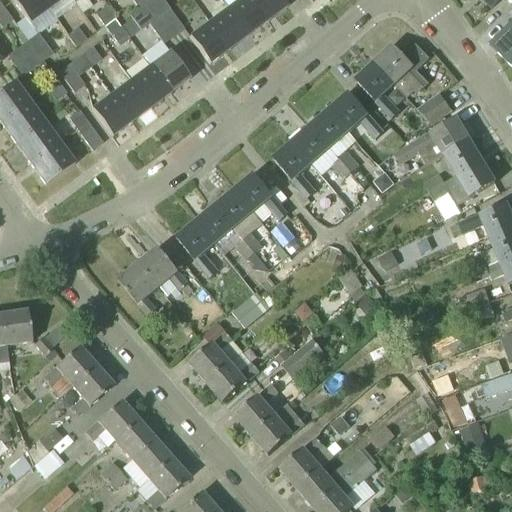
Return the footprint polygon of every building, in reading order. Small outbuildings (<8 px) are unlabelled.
[(50,12),(40,0),(10,0),(30,26),(50,12)] [(65,0),(40,0),(50,12),(65,0)] [(130,0),(138,10),(148,3),(146,0),(130,0)] [(184,31),(161,0),(152,0),(148,3),(159,18),(173,38),(184,31)] [(248,37),(268,22),(250,0),(239,0),(227,9),(248,37)] [(250,0),(268,22),(287,8),(281,0),(250,0)] [(482,0),(492,10),(501,0),(482,0)] [(140,32),(149,26),(163,46),(173,38),(159,18),(148,3),(138,10),(129,17),(140,32)] [(12,22),(0,5),(0,27),(2,30),(12,22)] [(106,8),(95,16),(104,28),(115,20),(106,8)] [(208,23),(228,51),(248,37),(227,9),(208,23)] [(511,15),(510,18),(511,19),(511,27),(491,48),(511,68),(511,67),(511,15)] [(104,28),(110,35),(120,28),(115,20),(104,28)] [(209,66),(228,51),(208,23),(188,38),(209,66)] [(130,40),(120,28),(110,35),(119,48),(130,40)] [(86,41),(77,29),(67,37),(76,49),(86,41)] [(41,64),(53,56),(38,35),(26,43),(34,54),(41,64)] [(6,57),(14,68),(34,54),(26,43),(6,57)] [(429,85),(417,73),(430,61),(416,46),(403,59),(392,48),(374,65),(396,88),(407,100),(414,94),(417,97),(429,85)] [(101,61),(92,49),(82,57),(91,69),(101,61)] [(170,95),(190,80),(169,53),(149,67),(170,95)] [(14,68),(22,79),(41,64),(34,54),(14,68)] [(73,95),(84,87),(78,79),(91,69),(82,57),(69,66),(58,74),(73,95)] [(355,83),(377,106),(391,121),(400,112),(386,97),(396,88),(374,65),(355,83)] [(130,82),(150,109),(170,95),(149,67),(130,82)] [(110,96),(131,124),(150,109),(130,82),(110,96)] [(0,93),(0,124),(0,125),(29,104),(14,83),(0,93)] [(56,103),(66,96),(57,83),(47,90),(56,103)] [(369,118),(349,95),(330,111),(350,135),(360,126),(375,143),(384,135),(369,118)] [(440,95),(416,111),(431,127),(452,113),(440,95)] [(91,110),(111,138),(131,124),(110,96),(91,110)] [(29,104),(0,125),(15,145),(44,124),(29,104)] [(350,135),(330,111),(310,128),(331,152),(350,135)] [(79,112),(79,113),(68,120),(77,132),(88,124),(79,112)] [(456,119),(429,136),(394,156),(400,167),(419,156),(426,168),(443,158),(469,142),(456,119)] [(44,124),(15,145),(30,166),(59,145),(44,124)] [(88,124),(77,132),(92,153),(102,145),(88,124)] [(331,152),(310,128),(291,144),(312,168),(331,152)] [(469,142),(443,158),(455,179),(482,163),(469,142)] [(312,168),(291,144),(272,161),(293,185),(307,201),(316,193),(302,177),(312,168)] [(30,166),(45,187),(74,165),(59,145),(30,166)] [(340,161),(352,175),(359,168),(347,155),(340,161)] [(331,168),(339,177),(343,180),(352,175),(340,161),(331,168)] [(495,184),(482,163),(455,179),(444,186),(429,195),(434,203),(450,194),(458,207),(495,184)] [(394,186),(385,175),(373,184),(382,195),(394,186)] [(265,208),(278,224),(279,225),(281,224),(289,217),(274,200),(254,176),(234,192),(254,216),(265,208)] [(424,186),(429,195),(444,186),(439,177),(424,186)] [(254,216),(234,192),(215,208),(235,232),(254,216)] [(488,241),(511,231),(511,217),(507,206),(478,218),(458,226),(462,237),(483,228),(488,241)] [(235,232),(215,208),(195,224),(215,248),(235,232)] [(176,240),(210,281),(218,274),(205,257),(215,248),(195,224),(176,240)] [(511,231),(488,241),(498,264),(511,258),(511,231)] [(250,234),(242,241),(254,256),(262,249),(250,234)] [(254,256),(242,241),(234,248),(246,262),(254,256)] [(284,248),(291,257),(300,249),(293,241),(284,248)] [(180,294),(189,287),(158,250),(139,266),(159,291),(170,282),(180,294)] [(385,273),(398,265),(392,254),(379,261),(385,273)] [(338,276),(340,277),(351,269),(344,259),(338,257),(333,275),(338,276)] [(504,278),(508,288),(511,286),(511,258),(498,264),(486,270),(469,277),(473,286),(490,279),(491,283),(504,278)] [(465,267),(469,277),(486,270),(482,260),(465,267)] [(119,282),(149,320),(157,313),(147,301),(159,291),(139,266),(119,282)] [(367,295),(361,288),(351,296),(357,303),(367,295)] [(376,290),(370,294),(377,305),(384,300),(376,290)] [(490,305),(485,292),(459,301),(463,314),(469,312),(490,305)] [(256,297),(234,314),(246,329),(267,311),(256,297)] [(377,308),(368,297),(358,306),(368,317),(377,308)] [(490,305),(469,312),(473,325),(494,318),(490,305)] [(511,310),(502,314),(506,326),(511,324),(511,310)] [(31,345),(27,313),(1,317),(5,349),(31,345)] [(0,317),(0,372),(8,372),(5,349),(1,317),(0,317)] [(389,326),(392,333),(395,339),(406,334),(401,321),(389,326)] [(377,335),(383,344),(393,338),(387,328),(377,335)] [(243,354),(225,334),(189,365),(206,385),(243,354)] [(54,352),(42,339),(33,346),(44,360),(54,352)] [(313,342),(292,359),(281,368),(292,382),(324,355),(313,342)] [(78,349),(42,380),(49,389),(61,379),(71,389),(95,368),(78,349)] [(275,360),(281,367),(291,358),(286,351),(275,360)] [(243,354),(206,385),(223,405),(259,374),(252,365),(243,354)] [(410,359),(411,362),(413,370),(414,370),(426,366),(423,355),(410,359)] [(486,368),(490,381),(511,374),(507,361),(486,368)] [(69,411),(76,419),(112,388),(95,368),(71,389),(80,401),(69,411)] [(511,375),(480,386),(482,391),(484,398),(485,400),(511,391),(511,375)] [(234,418),(251,438),(276,417),(288,406),(271,386),(234,418)] [(31,397),(23,388),(7,402),(14,411),(31,397)] [(482,391),(476,393),(478,400),(484,398),(482,391)] [(426,419),(438,412),(428,395),(416,402),(426,419)] [(443,403),(449,416),(462,411),(456,397),(443,403)] [(120,403),(85,435),(92,444),(97,439),(107,450),(113,444),(137,422),(120,403)] [(268,458),(305,426),(297,418),(300,416),(290,405),(288,406),(276,417),(251,438),(268,458)] [(430,417),(411,428),(402,436),(409,448),(419,441),(438,430),(430,417)] [(342,419),(332,428),(340,437),(350,429),(342,419)] [(154,441),(137,422),(113,444),(129,463),(154,441)] [(460,432),(466,450),(485,443),(479,425),(460,432)] [(380,451),(394,439),(385,429),(372,441),(380,451)] [(53,431),(38,444),(31,450),(39,459),(46,453),(61,440),(53,431)] [(334,460),(315,439),(279,470),(298,492),(322,470),(334,460)] [(171,461),(154,441),(129,463),(147,483),(171,461)] [(313,510),(369,463),(373,460),(364,450),(330,479),(322,470),(298,492),(313,510)] [(53,451),(48,455),(35,467),(34,467),(44,480),(63,463),(53,451)] [(15,482),(31,470),(21,457),(6,469),(15,482)] [(152,511),(188,480),(171,461),(147,483),(156,493),(144,504),(151,511),(152,511)] [(313,510),(314,511),(349,511),(354,508),(346,498),(377,472),(369,463),(313,510)] [(119,473),(112,465),(99,475),(107,485),(119,473)] [(126,481),(119,473),(107,485),(113,493),(126,481)] [(489,489),(486,478),(467,484),(471,495),(489,489)] [(402,505),(414,494),(408,487),(395,497),(402,505)] [(42,510),(44,511),(53,511),(72,495),(66,489),(42,510)] [(216,511),(201,494),(180,511),(216,511)]
